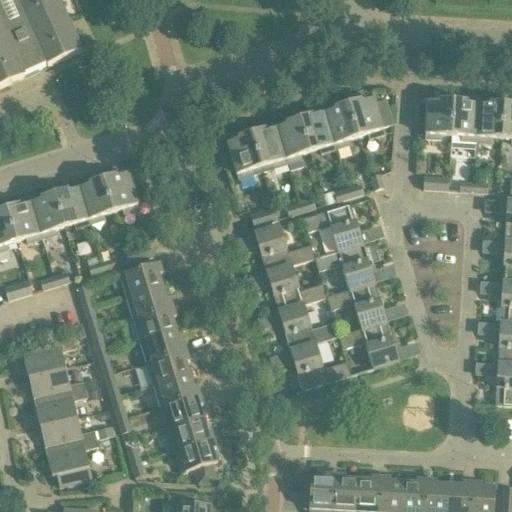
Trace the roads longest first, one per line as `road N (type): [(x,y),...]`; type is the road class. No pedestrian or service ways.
road 1 (residential): [(271,451),(213,263),(188,232),(158,132)]
road 2 (residential): [(158,132),(174,90),(360,31)]
road 3 (residential): [(401,209),(473,214),(462,362)]
road 4 (residential): [(462,362),(432,359),(391,219),(401,209)]
road 5 (residential): [(457,453),(441,461),(271,451)]
road 6 (residential): [(401,209),(410,34)]
road 7 (residential): [(0,179),(158,132)]
